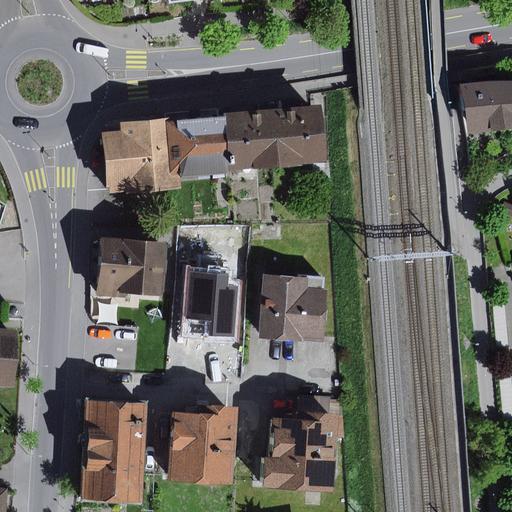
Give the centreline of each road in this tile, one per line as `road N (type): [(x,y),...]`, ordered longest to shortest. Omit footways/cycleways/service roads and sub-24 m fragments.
road 1 (secondary): [(511,22),(211,69),(89,77)]
road 2 (residential): [(42,511),(55,256),(47,132)]
